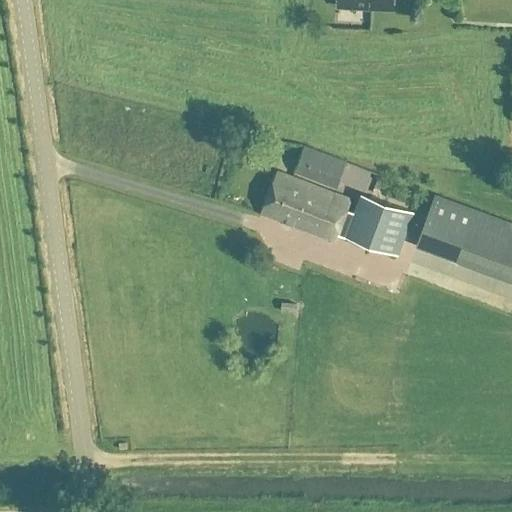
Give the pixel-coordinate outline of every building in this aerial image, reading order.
[(339,0),(339,5),(395,8),(395,0),(339,0)] [(511,0),(459,0),(459,11),(511,14),(511,0)] [(511,86),(434,85),(433,104),(511,106),(511,86)] [(337,186),(346,159),(305,144),(295,171),(337,186)] [(414,211),(361,192),(355,210),(349,208),(353,197),(336,191),(278,170),(263,212),(287,221),(337,239),(339,233),(399,254),(415,212),(414,211)] [(477,195),(503,194),(502,175),(476,177),(477,195)] [(511,279),(511,220),(436,193),(417,245),(511,279)] [(341,422),(357,276),(303,270),(287,416),(341,422)] [(363,443),(388,446),(390,430),(365,427),(363,443)]
